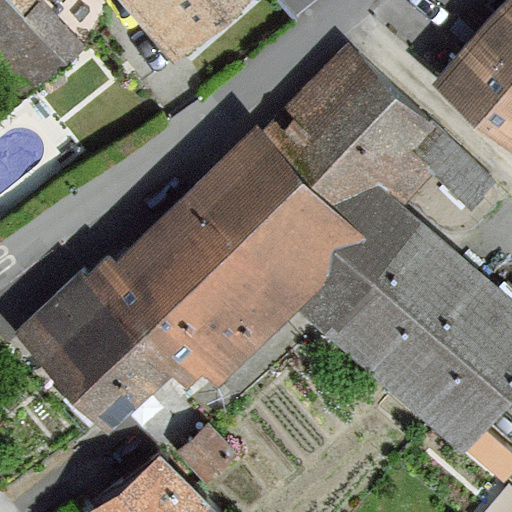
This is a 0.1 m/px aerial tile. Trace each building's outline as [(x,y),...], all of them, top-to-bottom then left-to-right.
[(84,45),(38,0),(0,0),(0,80),(18,101),(84,45)] [(129,0),(180,57),(243,0),(129,0)] [(511,0),(509,0),(449,67),(511,124),(511,0)] [(84,269),(19,331),(109,422),(179,359),(195,372),(207,361),(217,372),(298,297),(433,416),(466,446),(511,392),(511,304),(396,205),(436,163),(476,203),(496,179),(350,50),(271,132),(124,270),(112,256),(89,278),(84,269)] [(205,418),(179,441),(207,471),(233,448),(205,418)] [(215,511),(154,443),(78,501),(87,511),(215,511)]
